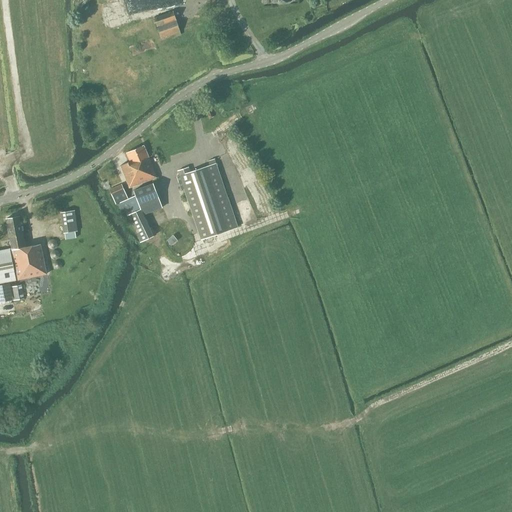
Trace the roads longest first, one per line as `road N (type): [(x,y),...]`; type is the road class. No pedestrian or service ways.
road 1 (track): [(0,452),(351,422),(511,344)]
road 2 (unclassified): [(0,202),(91,168),(216,76),(268,63),(397,0)]
road 3 (track): [(0,166),(25,152),(6,0)]
